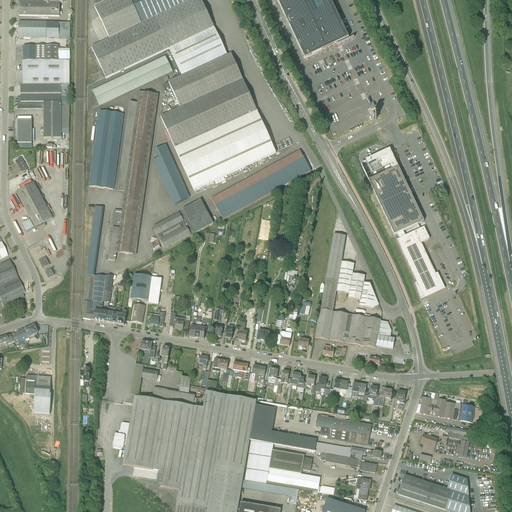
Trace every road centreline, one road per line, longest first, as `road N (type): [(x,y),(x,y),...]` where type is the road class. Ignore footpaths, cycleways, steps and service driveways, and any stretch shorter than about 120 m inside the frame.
road 1 (residential): [(418,377),(39,320)]
road 2 (unclassified): [(39,320),(36,281),(4,201),(7,0)]
road 3 (motorway): [(373,0),(485,263)]
road 4 (motorway): [(422,0),(485,263)]
road 5 (motorway): [(506,262),(442,0)]
road 6 (motorway): [(506,262),(485,0)]
road 7 (residential): [(403,307),(385,312),(304,143)]
road 8 (residential): [(403,307),(326,150)]
road 9 (residential): [(326,150),(252,0)]
road 10 (residential): [(326,150),(392,112),(359,39)]
road 11 (motorway): [(485,263),(511,399)]
